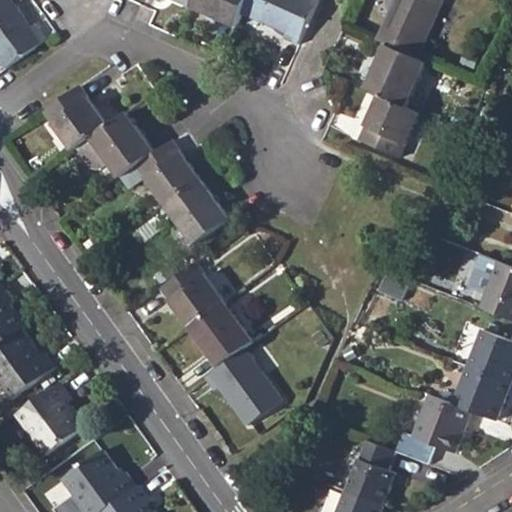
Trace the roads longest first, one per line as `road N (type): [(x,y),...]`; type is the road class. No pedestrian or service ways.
road 1 (residential): [(4,198),(217,511)]
road 2 (residential): [(95,47),(149,49),(284,115)]
road 3 (residential): [(284,115),(338,0)]
